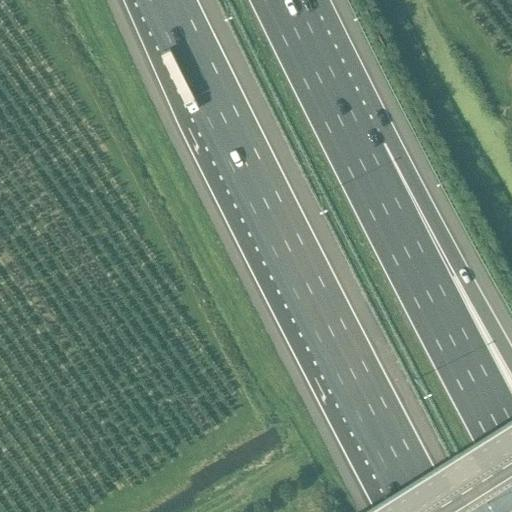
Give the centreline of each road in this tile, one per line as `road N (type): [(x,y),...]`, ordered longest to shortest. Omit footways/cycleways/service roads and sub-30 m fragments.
road 1 (motorway): [(165,0),(425,511)]
road 2 (motorway): [(511,467),(358,157)]
road 3 (motorway): [(511,367),(358,157)]
road 4 (motorway): [(358,157),(283,0)]
road 5 (unclassified): [(399,511),(511,441)]
